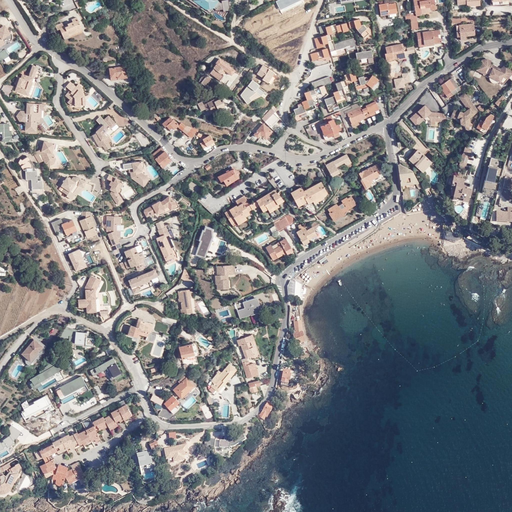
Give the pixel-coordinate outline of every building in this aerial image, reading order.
[(198,0),(186,0),(213,13),(211,13),(222,19),(225,19),(230,9),(230,0),(223,1),(221,3),(217,1),(201,1),(198,0)] [(415,13),(416,13),(421,12),(421,11),(421,8),(431,7),(431,9),(436,9),(434,0),(413,0),(415,13)] [(388,14),(397,13),(395,3),(389,4),(389,6),(387,6),(387,4),(379,5),(381,15),(388,14)] [(411,23),(412,29),(418,28),(416,13),(415,13),(410,13),(411,23)] [(64,27),(64,26),(62,23),(56,26),(58,30),(60,29),(64,38),(69,36),(69,34),(78,30),(76,25),(80,23),(77,17),(71,19),(72,22),(69,23),(69,25),(64,27)] [(468,19),(468,18),(452,19),(453,24),(457,24),(458,36),(461,36),(461,40),(466,39),(466,36),(475,35),(474,18),(468,19)] [(361,25),(359,19),(349,22),(350,28),(355,27),(355,28),(364,37),(369,34),(365,30),(366,29),(363,25),(361,25)] [(69,34),(69,36),(82,30),(80,23),(76,25),(78,30),(69,34)] [(357,49),(354,38),(334,44),(332,39),(331,33),(333,33),(332,32),(337,30),(338,32),(343,30),(343,32),(348,30),(346,23),(336,26),(336,24),(325,27),(325,25),(319,27),(320,33),(326,31),(327,35),(314,39),(317,48),(324,47),(323,44),(328,43),(332,58),(347,54),(347,52),(357,49)] [(2,27),(0,24),(0,47),(5,44),(2,40),(11,34),(5,25),(2,27)] [(439,39),(438,35),(438,30),(417,33),(418,44),(424,43),(424,45),(434,44),(436,43),(436,46),(442,45),(441,38),(439,39)] [(401,49),(400,44),(386,47),(387,53),(384,53),(385,60),(398,58),(398,60),(405,58),(404,48),(401,49)] [(331,62),(327,48),(322,50),(322,51),(310,54),(312,61),(311,61),(313,66),(306,64),(303,74),(310,76),(312,69),(314,67),(331,62)] [(4,49),(0,52),(0,61),(9,56),(4,49)] [(373,64),(371,50),(356,53),(358,66),(373,64)] [(481,60),(476,69),(488,76),(500,81),(503,84),(508,77),(511,80),(511,71),(506,64),(499,69),(489,63),(491,60),(487,58),(481,60)] [(235,70),(223,61),(222,62),(219,60),(215,65),(216,65),(216,66),(215,68),(214,67),(213,69),(210,73),(220,80),(224,75),(223,74),(226,70),(231,75),(235,70)] [(275,80),(278,75),(263,65),(257,73),(263,77),(263,79),(270,84),(274,79),(275,80)] [(126,66),(121,67),(121,69),(118,69),(118,68),(109,69),(111,80),(127,78),(126,66)] [(354,81),(356,87),(366,84),(369,86),(371,88),(374,84),(375,84),(378,80),(372,75),(369,79),(366,77),(364,78),(363,76),(358,78),(358,79),(357,80),(354,72),(344,75),(345,80),(335,84),(338,91),(333,93),(334,96),(325,100),(328,110),(338,106),(337,103),(347,99),(342,88),(347,86),(346,82),(351,80),(351,81),(354,81)] [(402,78),(394,79),(396,90),(406,88),(405,83),(412,82),(410,72),(401,74),(402,78)] [(205,86),(212,79),(208,76),(206,77),(203,75),(200,79),(202,81),(201,82),(205,86)] [(33,81),(21,77),(19,76),(19,77),(17,82),(15,91),(28,95),(33,81)] [(331,82),(329,76),(312,83),(314,89),(304,93),(307,100),(302,102),(303,105),(298,107),(298,108),(294,110),(296,115),(295,116),(297,121),(303,119),(303,118),(308,116),(306,112),(316,108),(312,97),(322,93),(322,94),(327,92),(324,85),(331,82)] [(500,81),(488,76),(488,78),(489,81),(491,83),(494,84),(497,83),(499,82),(500,81)] [(452,78),(442,85),(444,87),(442,89),(448,98),(460,90),(452,78)] [(76,105),(86,104),(86,96),(84,96),(84,92),(81,89),(82,88),(80,88),(82,85),(79,82),(76,85),(71,80),(66,85),(72,91),(71,92),(70,90),(66,95),(70,99),(68,101),(73,105),(75,104),(76,105)] [(239,95),(249,105),(252,101),(250,99),(256,93),(264,99),(268,94),(253,80),(239,95)] [(465,92),(458,97),(463,103),(469,98),(465,92)] [(498,106),(505,98),(502,95),(498,99),(494,102),(498,106)] [(214,101),(214,99),(203,104),(202,101),(198,103),(201,110),(202,110),(204,113),(206,112),(208,114),(217,110),(225,107),(222,98),(218,100),(214,101)] [(469,117),(478,111),(469,98),(463,103),(467,109),(462,112),(459,111),(456,117),(459,118),(459,124),(465,126),(469,122),(469,117)] [(362,109),(366,117),(370,115),(370,113),(375,111),(379,109),(375,101),(366,106),(366,107),(362,109)] [(38,117),(43,117),(43,110),(45,110),(47,110),(47,103),(27,102),(27,110),(21,110),(16,116),(20,122),(26,122),(26,131),(37,131),(38,117)] [(361,107),(359,102),(351,106),(352,108),(344,112),(345,114),(348,113),(347,113),(361,107)] [(425,105),(410,118),(416,125),(428,115),(431,118),(431,121),(445,122),(446,113),(431,112),(425,105)] [(352,108),(351,106),(345,108),(346,109),(339,112),(342,117),(346,115),(345,114),(344,112),(352,108)] [(364,118),(366,117),(362,109),(361,108),(361,107),(347,113),(348,113),(352,123),(351,124),(353,127),(359,124),(358,121),(364,118)] [(456,117),(459,111),(454,108),(450,116),(455,118),(456,117)] [(271,127),(279,118),(271,110),(263,118),(271,127)] [(487,128),(494,116),(491,114),(486,117),(484,121),(481,120),(477,127),(480,129),(480,130),(485,133),(487,129),(487,128)] [(93,136),(94,138),(106,136),(104,133),(108,129),(108,128),(110,126),(112,129),(117,124),(110,116),(104,119),(105,121),(101,125),(96,129),(97,130),(96,131),(97,133),(93,136)] [(105,121),(104,119),(101,116),(97,120),(101,125),(105,121)] [(192,137),(198,130),(187,126),(186,126),(181,122),(179,125),(174,119),(172,119),(170,117),(163,123),(165,127),(167,125),(171,131),(178,126),(192,137)] [(338,131),(335,125),(333,120),(328,122),(328,123),(321,127),(324,135),(326,134),(332,131),(333,134),(338,132),(338,131)] [(2,132),(3,142),(12,141),(11,131),(8,132),(7,124),(0,123),(0,132),(1,132),(2,132)] [(265,139),(272,131),(263,123),(254,134),(258,137),(260,135),(265,139)] [(172,134),(176,140),(181,137),(177,130),(172,134)] [(142,132),(136,137),(144,147),(150,143),(142,132)] [(214,141),(210,135),(206,137),(205,135),(202,137),(204,141),(200,143),(203,148),(214,141)] [(106,136),(94,138),(100,148),(103,146),(106,151),(111,147),(108,143),(110,142),(106,136)] [(42,151),(41,150),(35,153),(41,163),(45,160),(46,163),(52,165),(56,163),(57,159),(56,154),(54,154),(56,142),(45,140),(44,145),(42,151)] [(162,168),(172,159),(161,147),(153,154),(156,158),(155,159),(162,168)] [(418,165),(417,167),(422,171),(427,165),(428,166),(432,162),(418,150),(409,159),(415,165),(416,163),(418,165)] [(466,165),(471,166),(475,167),(477,160),(475,159),(475,156),(469,154),(470,153),(464,152),(461,166),(465,167),(466,165)] [(347,169),(353,166),(346,154),(326,165),(332,177),(340,173),(336,167),(344,163),(347,169)] [(35,188),(35,189),(41,189),(41,181),(38,181),(37,171),(35,171),(35,165),(29,156),(23,159),(20,159),(19,162),(23,170),(25,169),(26,171),(26,180),(31,179),(32,187),(35,188)] [(494,175),(494,174),(495,170),(499,172),(501,165),(503,165),(504,161),(491,158),(487,172),(494,175)] [(141,172),(140,166),(140,161),(140,160),(121,163),(122,169),(127,168),(127,172),(129,172),(129,177),(142,186),(148,177),(141,172)] [(153,164),(144,170),(148,175),(151,173),(154,176),(158,173),(153,164)] [(399,164),(397,164),(400,180),(417,178),(412,170),(399,164)] [(369,180),(371,180),(379,175),(379,174),(382,173),(378,165),(371,168),(363,172),(363,171),(359,173),(361,179),(360,179),(365,188),(371,185),(370,183),(369,180)] [(236,172),(233,169),(227,172),(218,177),(221,182),(223,180),(227,185),(240,176),(237,171),(236,172)] [(460,172),(449,169),(446,180),(448,180),(448,184),(452,185),(452,196),(467,200),(468,195),(470,196),(472,189),(469,188),(470,185),(464,184),(465,179),(459,177),(460,172)] [(109,184),(108,188),(110,189),(108,193),(115,204),(122,200),(116,191),(122,180),(108,172),(105,178),(109,180),(107,183),(109,184)] [(72,199),(76,194),(74,193),(78,186),(82,187),(85,188),(87,181),(81,179),(81,177),(74,176),(72,179),(68,177),(62,185),(65,188),(63,191),(68,195),(67,196),(72,199)] [(321,193),(326,191),(321,182),(315,185),(316,188),(304,194),(302,192),(303,192),(300,187),(291,192),(294,198),(297,197),(301,204),(306,202),(307,204),(313,200),(318,198),(322,195),(321,193)] [(0,209),(6,218),(8,220),(12,221),(16,220),(18,219),(20,218),(13,206),(3,189),(0,185),(0,209)] [(316,188),(315,185),(303,192),(302,192),(304,194),(316,188)] [(74,193),(76,194),(77,195),(82,187),(78,186),(74,193)] [(274,190),(262,198),(263,200),(276,192),(274,190)] [(263,200),(262,198),(256,201),(259,205),(262,209),(266,207),(267,209),(268,210),(273,207),(278,204),(277,203),(282,199),(276,192),(263,200)] [(146,216),(152,213),(155,211),(156,212),(157,213),(165,208),(164,207),(167,205),(170,208),(176,203),(168,193),(161,200),(160,198),(150,203),(151,204),(142,209),(146,216)] [(252,208),(250,205),(244,195),(235,201),(238,204),(240,208),(232,213),(230,209),(225,212),(232,224),(236,221),(238,224),(242,221),(241,218),(245,216),(244,214),(248,211),(252,208)] [(342,213),(355,204),(351,197),(347,199),(346,198),(342,201),(343,203),(338,207),(336,204),(328,209),(330,212),(329,213),(333,220),(342,214),(342,213)] [(481,200),(477,216),(486,218),(490,202),(481,200)] [(259,205),(256,201),(250,205),(252,208),(253,209),(259,205)] [(240,208),(238,204),(230,209),(232,213),(240,208)] [(511,213),(511,212),(511,210),(508,210),(508,211),(507,211),(507,212),(501,212),(501,211),(497,211),(497,221),(505,221),(505,218),(511,218),(511,213)] [(90,212),(82,212),(82,215),(85,216),(85,218),(79,221),(87,239),(97,235),(95,229),(97,228),(90,212)] [(106,230),(112,245),(119,242),(118,238),(121,238),(121,230),(117,230),(117,224),(117,216),(106,215),(106,230)] [(293,218),(289,215),(281,220),(286,227),(293,222),(293,218)] [(61,218),(51,223),(56,232),(60,230),(59,228),(63,226),(67,236),(67,237),(68,237),(78,233),(72,220),(63,224),(61,218)] [(143,224),(144,232),(152,231),(150,222),(143,224)] [(155,238),(163,256),(171,252),(164,235),(169,233),(165,225),(158,228),(161,235),(155,238)] [(303,243),(308,240),(317,235),(312,227),(306,230),(305,228),(303,229),(302,229),(297,232),(303,243)] [(140,239),(144,248),(150,246),(147,237),(140,239)] [(287,254),(293,250),(286,238),(280,241),(280,242),(282,244),(279,246),(277,243),(276,242),(266,248),(273,261),(283,256),(282,255),(284,254),(284,255),(287,254)] [(207,248),(208,248),(209,248),(211,242),(207,240),(206,241),(200,239),(198,245),(195,245),(194,244),(193,248),(197,250),(194,258),(198,260),(199,256),(203,258),(207,248)] [(108,247),(110,251),(114,249),(121,246),(119,242),(112,245),(108,247)] [(127,268),(143,262),(139,253),(138,252),(134,253),(132,248),(124,251),(127,257),(130,256),(131,258),(124,261),(127,268)] [(114,249),(110,251),(114,261),(118,259),(114,249)] [(79,250),(69,254),(76,270),(86,266),(79,250)] [(232,275),(231,265),(217,266),(218,275),(215,275),(216,284),(217,284),(217,289),(229,288),(228,280),(226,278),(226,275),(228,275),(232,275)] [(137,285),(151,279),(158,276),(155,269),(129,280),(132,287),(134,294),(140,291),(137,285)] [(94,305),(94,300),(95,300),(94,292),(94,288),(99,279),(91,275),(85,288),(85,299),(78,300),(78,307),(86,307),(86,308),(93,308),(92,305),(94,305)] [(302,285),(291,280),(288,287),(288,296),(301,297),(302,285)] [(113,289),(108,291),(112,303),(117,301),(113,289)] [(193,313),(192,307),(189,308),(188,300),(190,300),(189,289),(178,290),(179,298),(178,298),(179,302),(181,302),(182,309),(181,309),(182,314),(193,313)] [(102,297),(98,298),(104,320),(113,317),(111,312),(112,312),(109,302),(103,304),(102,297)] [(254,310),(259,308),(259,307),(261,306),(258,297),(243,302),(245,308),(237,310),(240,318),(251,314),(251,315),(255,313),(254,310)] [(96,312),(95,300),(94,300),(94,305),(92,305),(93,308),(86,308),(86,313),(96,312)] [(203,312),(207,311),(204,300),(199,302),(203,312)] [(147,331),(149,322),(139,319),(137,327),(131,325),(128,335),(138,337),(139,334),(139,333),(142,333),(141,335),(148,337),(149,331),(147,331)] [(301,322),(295,322),(296,331),(292,332),(296,346),(306,344),(303,331),(302,323),(301,322)] [(76,330),(66,327),(61,334),(66,336),(69,337),(75,337),(76,332),(76,330)] [(87,333),(76,332),(75,337),(69,337),(68,347),(77,348),(78,345),(93,346),(93,338),(87,338),(87,333)] [(241,345),(246,357),(246,358),(248,358),(252,356),(253,359),(261,356),(253,334),(244,337),(239,339),(238,340),(240,345),(241,345)] [(46,346),(39,341),(38,343),(34,339),(22,354),(32,362),(46,346)] [(192,343),(179,347),(182,359),(188,357),(188,356),(195,354),(192,343)] [(76,364),(85,360),(84,356),(74,360),(76,364)] [(114,358),(90,371),(93,376),(107,369),(113,380),(123,374),(114,358)] [(248,360),(241,362),(246,378),(256,375),(252,363),(249,363),(248,360)] [(54,365),(50,363),(39,371),(41,373),(29,380),(32,383),(30,384),(33,391),(42,386),(41,383),(65,369),(60,361),(54,365)] [(227,371),(225,369),(222,373),(221,373),(220,375),(218,374),(212,381),(214,383),(209,389),(212,392),(213,391),(215,394),(216,394),(218,395),(220,394),(223,390),(219,386),(223,382),(224,383),(236,369),(231,365),(228,369),(227,371)] [(288,387),(289,381),(290,375),(291,372),(284,371),(281,385),(288,387)] [(86,386),(81,376),(55,390),(60,399),(86,386)] [(186,378),(180,383),(174,389),(181,398),(194,386),(186,378)] [(259,380),(249,383),(252,392),(257,390),(256,386),(260,384),(259,380)] [(29,404),(26,400),(21,405),(24,410),(21,412),(22,412),(21,413),(26,423),(55,409),(47,395),(29,404)] [(164,400),(153,395),(150,400),(161,406),(164,400)] [(180,403),(173,395),(163,404),(173,414),(178,409),(176,407),(180,403)] [(76,398),(60,406),(64,414),(80,407),(76,398)] [(274,408),(270,406),(268,404),(260,417),(261,418),(260,419),(264,421),(266,418),(267,419),(274,408)] [(126,405),(118,409),(123,418),(124,420),(127,418),(126,416),(131,414),(126,405)] [(123,418),(118,409),(117,410),(115,407),(111,409),(112,412),(111,413),(112,415),(115,422),(123,418)] [(112,415),(104,419),(107,425),(108,428),(113,425),(114,427),(117,426),(115,422),(112,415)] [(93,422),(95,426),(96,425),(99,430),(107,425),(104,419),(103,417),(93,422)] [(21,432),(11,425),(7,431),(11,435),(10,436),(2,441),(3,442),(1,443),(0,442),(0,451),(4,449),(4,448),(7,446),(7,448),(15,443),(13,441),(16,439),(21,432)] [(93,426),(86,430),(91,441),(95,439),(99,437),(96,431),(93,426)] [(83,443),(84,445),(91,441),(86,430),(78,434),(83,443)] [(74,445),(75,447),(83,443),(78,434),(77,433),(69,437),(74,445)] [(220,441),(220,447),(220,448),(230,449),(233,445),(235,445),(245,439),(242,433),(231,438),(225,437),(224,441),(220,441)] [(68,435),(61,439),(65,448),(69,446),(69,448),(74,445),(69,437),(68,435)] [(61,439),(52,443),(57,453),(58,454),(66,449),(65,448),(61,439)] [(149,443),(152,450),(159,447),(156,440),(149,443)] [(43,458),(46,464),(50,461),(48,458),(57,453),(52,443),(50,444),(51,445),(39,451),(40,451),(35,454),(38,460),(43,458)] [(186,443),(164,448),(166,459),(172,458),(173,461),(183,459),(183,457),(189,456),(186,443)] [(152,458),(151,456),(149,456),(147,451),(137,453),(138,457),(134,458),(135,467),(140,466),(140,467),(153,464),(152,458)] [(46,464),(40,466),(44,474),(51,471),(52,470),(56,468),(53,462),(52,463),(51,461),(50,461),(46,464)] [(79,480),(85,477),(78,462),(71,466),(72,469),(67,472),(65,476),(69,484),(78,479),(79,480)] [(182,475),(183,467),(178,467),(178,463),(171,463),(171,475),(182,475)] [(11,467),(11,466),(5,469),(10,471),(12,470),(13,473),(20,469),(21,469),(18,464),(11,467)] [(57,479),(56,480),(63,483),(65,476),(67,472),(68,468),(58,465),(57,468),(56,474),(53,474),(53,476),(52,478),(57,479)] [(0,495),(3,496),(9,492),(14,479),(16,475),(15,475),(7,475),(6,480),(5,483),(3,483),(3,484),(2,485),(0,485),(0,495)]
